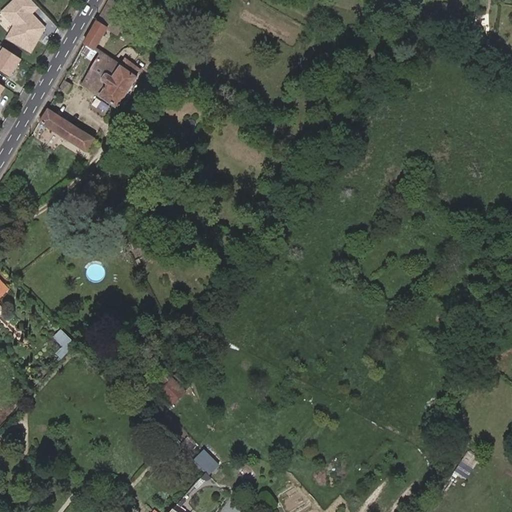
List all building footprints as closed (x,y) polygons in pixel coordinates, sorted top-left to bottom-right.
[(38,8),(29,0),(10,0),(0,10),(0,12),(11,26),(4,39),(30,55),(44,28),(32,14),(38,8)] [(94,50),(108,28),(98,21),(85,43),(94,50)] [(22,59),(4,47),(0,52),(0,69),(11,77),(22,59)] [(116,107),(137,77),(136,77),(140,71),(132,65),(125,60),(121,66),(102,53),(83,85),(100,96),(116,107)] [(67,92),(70,85),(63,81),(60,88),(67,92)] [(95,139),(48,110),(40,122),(87,151),(95,139)] [(75,345),(61,330),(54,337),(59,342),(68,352),(75,345)] [(68,352),(59,342),(52,349),(62,359),(68,352)] [(184,391),(168,375),(155,387),(171,403),(184,391)] [(218,465),(203,450),(194,460),(206,472),(209,475),(218,465)]
